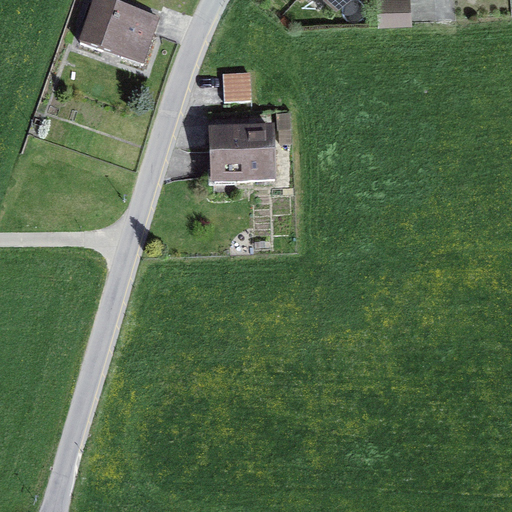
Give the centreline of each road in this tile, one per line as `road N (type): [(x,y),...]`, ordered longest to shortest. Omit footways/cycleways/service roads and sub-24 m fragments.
road 1 (unclassified): [(132,236),(54,511)]
road 2 (unclassified): [(215,0),(132,236)]
road 3 (unclassified): [(132,236),(0,237)]
